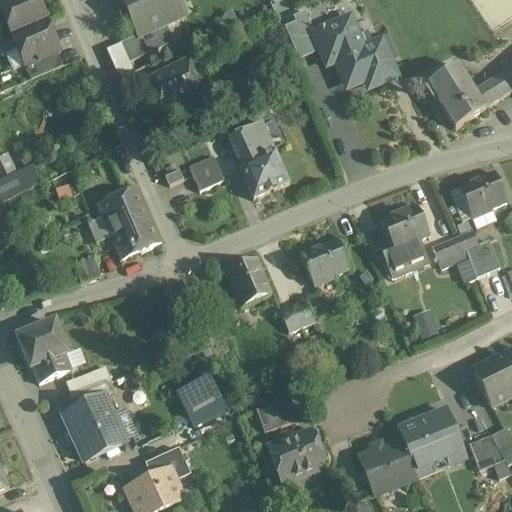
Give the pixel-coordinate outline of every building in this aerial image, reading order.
[(12,0),(0,5),(0,12),(11,38),(46,23),(36,0),(12,0)] [(176,0),(119,0),(137,38),(119,47),(128,66),(174,44),(167,29),(157,34),(155,31),(185,17),(176,0)] [(350,21),(313,36),(326,69),(335,66),(344,86),(363,79),(365,84),(393,73),(394,72),(382,44),(356,54),(352,43),(351,42),(352,41),(358,39),(350,21)] [(46,23),(11,38),(25,69),(57,55),(59,54),(46,23)] [(206,39),(184,50),(190,62),(212,51),(206,39)] [(119,47),(104,54),(117,81),(131,74),(128,66),(119,47)] [(57,55),(25,69),(30,83),(63,69),(57,55)] [(189,63),(144,85),(160,117),(205,94),(189,63)] [(473,95),(458,69),(427,88),(455,133),(485,114),(485,112),(511,95),(511,81),(505,75),(473,95)] [(289,187),(262,125),(228,141),(240,169),(239,170),(253,203),(289,187)] [(213,161),(190,171),(201,195),(224,185),(213,161)] [(33,170),(0,186),(0,209),(41,189),(33,170)] [(178,172),(164,179),(169,189),(183,182),(178,172)] [(494,177),(458,192),(471,223),(492,214),(491,212),(506,205),(494,177)] [(161,247),(137,191),(97,208),(103,221),(88,227),(96,246),(111,240),(121,264),(161,247)] [(417,210),(381,225),(384,231),(390,247),(394,256),(382,261),(391,283),(430,267),(420,243),(429,238),(417,210)] [(384,231),(367,238),(374,254),(390,247),(384,231)] [(473,235),(459,241),(465,254),(478,248),(473,235)] [(465,254),(459,241),(448,246),(453,259),(465,254)] [(337,244),(302,258),(314,289),(334,281),(333,279),(349,273),(337,244)] [(478,248),(465,254),(476,282),(500,272),(488,244),(478,248)] [(448,246),(433,252),(441,272),(456,266),(453,259),(448,246)] [(94,261),(74,267),(80,287),(100,281),(94,261)] [(256,263),(227,276),(233,290),(231,291),(240,311),(271,298),(256,263)] [(306,303),(292,309),(302,331),(315,326),(306,303)] [(292,309),(280,314),(289,336),(302,331),(292,309)] [(411,319),(417,342),(438,337),(431,313),(411,319)] [(54,326),(18,340),(31,371),(33,370),(39,386),(70,374),(63,357),(66,356),(54,326)] [(511,354),(473,374),(492,412),(511,402),(511,354)] [(104,371),(66,386),(71,400),(83,396),(109,386),(104,371)] [(172,395),(191,432),(220,417),(202,381),(172,395)] [(109,386),(83,396),(88,407),(105,399),(106,401),(115,397),(109,386)] [(88,407),(62,420),(82,464),(121,446),(109,419),(113,418),(106,401),(105,399),(88,407)] [(290,401),(256,414),(264,436),(298,424),(290,401)] [(446,413),(397,432),(402,444),(413,472),(444,459),(447,465),(464,458),(446,413)] [(511,467),(511,442),(506,432),(491,440),(504,465),(507,470),(511,467)] [(311,437),(288,446),(287,444),(279,447),(280,448),(267,453),(274,470),(275,470),(281,485),(293,481),(294,484),(297,486),(305,483),(306,480),(305,479),(317,474),(314,468),(323,464),(319,453),(317,453),(311,437)] [(491,440),(469,449),(479,475),(504,465),(491,440)] [(402,444),(358,461),(374,501),(417,483),(413,472),(402,444)] [(154,476),(136,483),(145,506),(164,498),(154,476)] [(0,495),(9,492),(4,479),(0,480),(0,479),(0,495)] [(371,511),(367,502),(353,508),(355,511),(371,511)]
